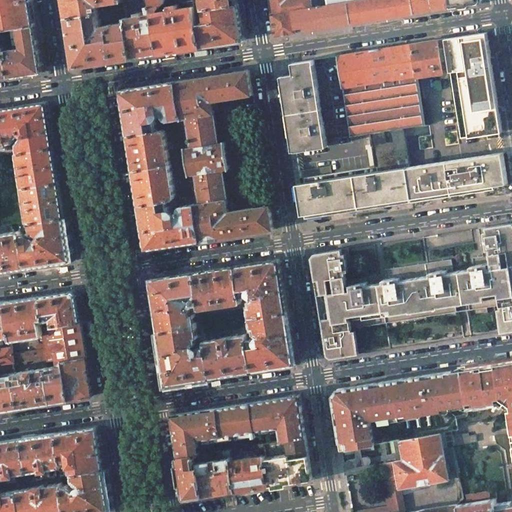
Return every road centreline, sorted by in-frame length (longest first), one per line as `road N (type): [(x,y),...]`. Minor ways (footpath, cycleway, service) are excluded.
road 1 (residential): [(262,53),(503,16)]
road 2 (residential): [(511,207),(290,240)]
road 3 (residential): [(312,378),(511,347)]
road 4 (residential): [(290,240),(262,53)]
road 5 (residential): [(62,85),(91,271)]
road 6 (residential): [(133,264),(104,78)]
road 7 (residential): [(104,78),(262,53)]
road 8 (residential): [(155,402),(312,378)]
road 9 (residential): [(290,240),(133,264)]
road 10 (residential): [(312,378),(290,240)]
road 11 (residential): [(155,402),(133,264)]
road 12 (residential): [(91,271),(111,407)]
road 13 (residential): [(331,501),(312,378)]
